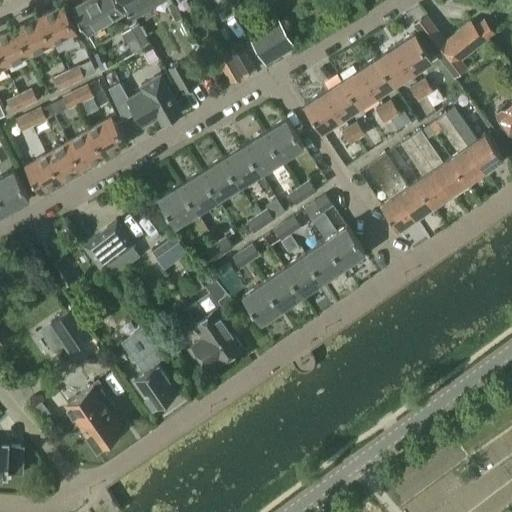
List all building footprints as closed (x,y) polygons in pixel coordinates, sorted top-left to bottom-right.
[(88,33),(124,11),(117,0),(82,0),(72,6),(88,33)] [(124,0),(133,13),(155,0),(165,0),(168,3),(172,1),(171,0),(124,0)] [(168,3),(166,4),(166,5),(176,22),(182,18),(172,1),(168,3)] [(53,43),(76,31),(63,3),(39,15),(53,43)] [(53,43),(39,15),(16,26),(30,54),(53,43)] [(257,30),(249,35),(266,62),(278,55),(294,45),(278,17),(257,30)] [(446,39),(461,59),(494,33),(483,20),(475,27),(470,20),(446,39)] [(30,54),(16,26),(0,34),(0,51),(7,65),(30,54)] [(414,70),(433,58),(415,31),(396,43),(414,70)] [(467,66),(461,59),(446,39),(432,49),(454,77),(467,66)] [(240,42),(227,49),(243,76),(256,68),(240,42)] [(414,70),(396,43),(378,55),(396,82),(414,70)] [(243,76),(227,49),(217,55),(233,82),(243,76)] [(396,82),(378,55),(360,67),(377,93),(396,82)] [(183,60),(169,68),(183,92),(197,84),(183,60)] [(79,63),(66,69),(72,82),(85,76),(79,63)] [(377,93),(360,67),(342,78),(359,105),(377,93)] [(72,82),(66,69),(53,76),(59,88),(72,82)] [(144,88),(128,98),(136,111),(143,124),(159,114),(162,121),(182,109),(161,72),(142,84),(144,88)] [(420,79),(417,81),(426,95),(429,93),(433,90),(424,76),(420,79)] [(359,105),(342,78),(324,90),(341,117),(359,105)] [(120,80),(108,86),(113,97),(126,90),(120,80)] [(417,81),(409,86),(418,100),(426,95),(417,81)] [(93,95),(88,82),(68,92),(75,104),(93,95)] [(30,86),(19,92),(26,104),(37,99),(30,86)] [(341,117),(324,90),(305,102),(322,129),(341,117)] [(26,104),(19,92),(5,98),(11,111),(26,104)] [(54,114),(75,104),(68,92),(62,95),(63,98),(49,104),(54,114)] [(383,102),(383,103),(391,117),(392,116),(399,112),(390,98),(383,102)] [(511,100),(497,111),(511,131),(511,100)] [(383,103),(375,108),(380,117),(383,122),(391,117),(383,103)] [(47,118),(40,106),(24,113),(31,125),(47,118)] [(454,107),(446,112),(485,168),(503,156),(486,131),(476,139),(454,107)] [(471,178),(475,181),(480,177),(479,172),(485,168),(446,112),(437,118),(459,150),(450,155),(468,180),(471,178)] [(21,130),(31,125),(24,113),(15,118),(21,130)] [(126,141),(112,117),(111,115),(89,127),(105,154),(126,141)] [(282,157),(304,144),(287,116),(265,130),(282,157)] [(356,120),(348,125),(357,138),(365,133),(356,120)] [(347,126),(340,130),(349,143),(355,139),(357,138),(348,125),(347,126)] [(105,154),(89,127),(68,140),(83,166),(105,154)] [(451,192),(468,180),(450,155),(444,160),(422,128),(412,135),(451,192)] [(282,157),(265,130),(244,143),(261,170),(282,157)] [(433,204),(451,192),(412,135),(402,142),(424,173),(416,179),(433,204)] [(83,166),(68,140),(47,152),(62,179),(83,166)] [(261,170),(244,143),(223,156),(240,183),(261,170)] [(62,179),(47,152),(25,165),(41,191),(62,179)] [(387,152),(378,158),(416,216),(433,204),(416,179),(408,184),(387,152)] [(240,183),(223,156),(202,169),(219,196),(240,183)] [(411,219),(416,216),(378,158),(368,165),(389,196),(387,198),(381,202),(398,228),(401,226),(406,228),(411,224),(411,219)] [(0,196),(7,210),(29,197),(14,169),(0,176),(0,196)] [(219,196),(202,169),(181,182),(198,209),(219,196)] [(308,178),(299,184),(306,196),(316,189),(308,178)] [(198,209),(181,182),(159,196),(176,223),(198,209)] [(288,192),(296,203),(306,196),(299,184),(288,192)] [(333,204),(325,192),(315,199),(323,211),(333,204)] [(275,218),(267,207),(267,206),(258,212),(266,225),(275,218)] [(266,225),(258,212),(246,220),(254,232),(266,225)] [(291,232),(301,225),(293,213),(283,220),(291,232)] [(136,223),(145,242),(157,235),(148,217),(136,223)] [(134,241),(117,219),(85,243),(102,266),(134,241)] [(291,232),(283,220),(273,227),(281,239),(291,232)] [(347,223),(327,236),(346,264),(366,250),(347,223)] [(164,266),(187,250),(175,234),(153,250),(164,266)] [(226,234),(217,240),(224,252),(234,245),(226,234)] [(346,264),(327,236),(306,251),(325,278),(346,264)] [(224,252),(217,240),(205,248),(213,260),(224,252)] [(243,248),(251,260),(260,253),(252,241),(243,248)] [(251,260),(243,248),(232,255),(241,267),(251,260)] [(284,266),(303,293),(325,278),(306,251),(284,266)] [(75,279),(62,256),(50,263),(62,286),(75,279)] [(264,279),(283,307),(303,293),(284,266),(264,279)] [(197,276),(209,290),(216,300),(228,292),(207,267),(197,276)] [(283,307),(264,279),(243,293),(262,321),(283,307)] [(186,306),(200,328),(204,335),(192,343),(208,365),(220,357),(221,360),(242,345),(217,309),(223,306),(220,302),(217,304),(206,312),(197,298),(186,306)] [(93,336),(73,306),(49,323),(69,353),(93,336)] [(124,338),(136,356),(145,369),(134,376),(155,406),(157,405),(159,408),(166,403),(164,399),(180,389),(159,358),(162,356),(141,326),(124,338)] [(110,441),(111,437),(125,427),(111,408),(117,404),(99,379),(88,386),(97,400),(76,415),(98,446),(99,445),(103,446),(110,441)] [(485,473),(511,452),(511,405),(469,438),(478,449),(471,454),(485,473)] [(0,477),(7,478),(8,471),(13,472),(22,472),(23,445),(9,444),(0,443),(0,477)]
